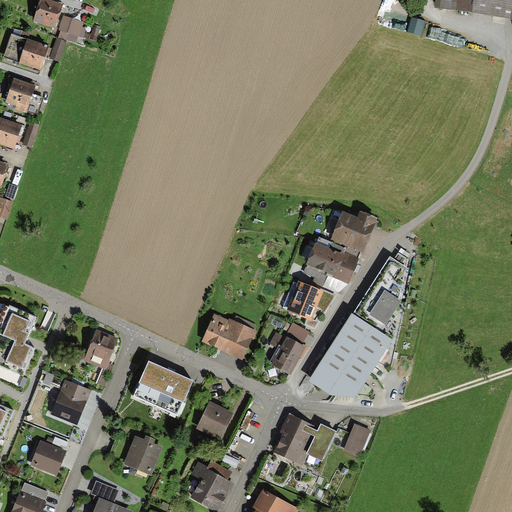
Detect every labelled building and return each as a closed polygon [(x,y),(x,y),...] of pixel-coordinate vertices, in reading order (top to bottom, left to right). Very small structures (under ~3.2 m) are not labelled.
[(40,0),(33,23),(55,30),(63,6),(44,0),(40,0)] [(511,0),(435,0),(435,8),(511,18),(511,0)] [(84,23),(64,17),(59,31),(61,32),(58,39),(67,42),(69,34),(79,38),(84,23)] [(426,22),(412,18),(408,31),(422,36),(426,22)] [(3,59),(41,72),(49,48),(11,35),(3,59)] [(67,42),(57,39),(49,59),(60,63),(67,42)] [(458,72),(478,78),(482,64),(463,58),(458,72)] [(15,110),(27,114),(28,113),(38,117),(44,99),(34,95),(36,87),(14,79),(6,105),(16,108),(15,110)] [(0,122),(0,146),(15,151),(23,126),(1,119),(0,122)] [(40,126),(30,123),(22,146),(32,149),(40,126)] [(0,190),(1,191),(10,167),(0,163),(0,190)] [(0,218),(7,221),(13,203),(0,198),(0,218)] [(343,213),(331,242),(334,243),(361,254),(363,255),(378,221),(360,213),(358,219),(343,213)] [(315,279),(313,283),(338,294),(349,285),(360,260),(359,259),(361,254),(334,243),(333,244),(319,239),(316,246),(315,246),(303,274),(315,279)] [(407,270),(390,259),(353,317),(381,335),(401,303),(396,299),(406,284),(401,281),(407,270)] [(288,311),(287,313),(307,321),(311,323),(323,294),(317,291),(299,284),(298,285),(293,283),(283,309),(288,311)] [(318,289),(317,291),(323,294),(311,323),(307,321),(304,326),(315,330),(320,323),(318,319),(320,315),(325,315),(337,297),(318,289)] [(37,319),(3,304),(0,309),(0,325),(1,326),(0,328),(0,336),(8,340),(4,348),(0,346),(0,368),(24,379),(36,351),(25,347),(37,319)] [(215,315),(202,343),(243,362),(253,340),(254,341),(258,332),(230,320),(229,322),(215,315)] [(353,317),(309,384),(330,398),(354,400),(392,342),(381,335),(353,317)] [(272,365),(271,367),(291,377),(306,349),(302,347),(310,333),(293,324),(285,338),(276,333),(269,345),(278,349),(270,363),(272,365)] [(86,349),(82,361),(104,370),(98,385),(105,388),(114,365),(110,363),(119,340),(97,331),(89,350),(86,349)] [(148,364),(133,399),(179,419),(194,384),(148,364)] [(63,387),(52,416),(78,426),(92,392),(65,381),(65,382),(46,374),(44,380),(63,387)] [(210,403),(197,431),(221,442),(234,415),(210,403)] [(0,443),(2,440),(3,441),(15,413),(0,406),(0,443)] [(281,439),(273,454),(302,467),(307,456),(322,463),(336,433),(321,426),(319,430),(289,416),(278,438),(281,439)] [(371,431),(355,425),(344,452),(361,459),(371,431)] [(69,443),(55,437),(53,444),(66,449),(69,443)] [(135,438),(124,466),(152,478),(163,449),(154,445),(155,442),(146,438),(144,441),(135,438)] [(41,442),(31,467),(57,477),(67,452),(41,442)] [(202,481),(192,499),(215,511),(218,511),(233,485),(228,482),(233,473),(211,461),(207,468),(198,463),(192,475),(202,481)] [(99,499),(114,505),(120,491),(96,482),(91,496),(99,499)] [(20,492),(12,511),(43,511),(47,503),(46,502),(49,494),(25,484),(21,492),(20,492)] [(313,488),(302,484),(299,492),(310,497),(313,488)] [(256,511),(255,511),(299,511),(300,510),(263,490),(253,509),(256,511)] [(99,499),(94,511),(131,511),(114,505),(99,499)]
